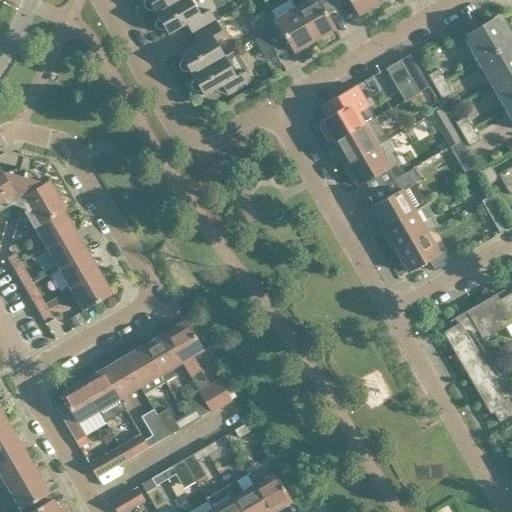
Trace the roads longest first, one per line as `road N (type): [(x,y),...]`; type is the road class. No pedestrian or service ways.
road 1 (residential): [(103,511),(28,393),(29,373),(142,302),(147,277),(66,143),(14,130)]
road 2 (residential): [(396,307),(271,107)]
road 3 (residential): [(511,500),(396,307)]
road 4 (residential): [(271,107),(457,0)]
road 5 (residential): [(213,139),(178,130),(102,0)]
road 6 (residential): [(396,307),(511,243)]
